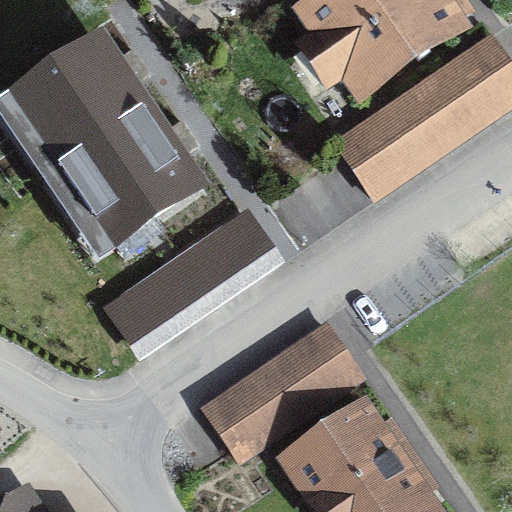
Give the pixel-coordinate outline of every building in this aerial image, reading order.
[(332,0),(309,16),(363,94),(453,32),(448,25),(469,11),(461,0),(332,0)] [(511,108),(511,72),(492,43),(337,149),(374,203),(511,108)] [(14,108),(59,174),(142,117),(97,51),(14,108)] [(142,117),(59,174),(110,248),(193,192),(142,117)] [(276,259),(247,216),(112,309),(141,352),(276,259)] [(328,331),(205,415),(238,464),(361,380),(328,331)] [(427,511),(362,416),(291,465),(323,511),(427,511)] [(36,511),(27,497),(3,511),(36,511)]
